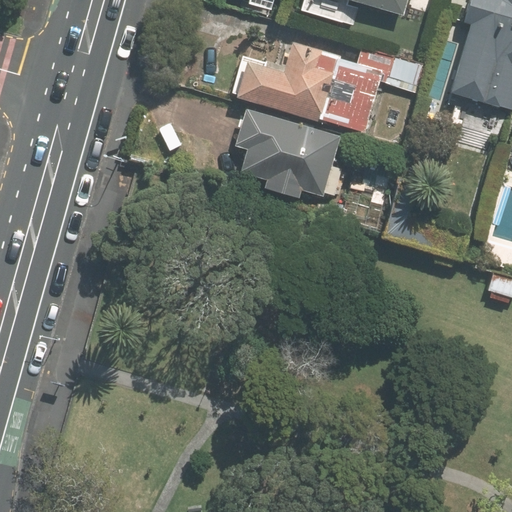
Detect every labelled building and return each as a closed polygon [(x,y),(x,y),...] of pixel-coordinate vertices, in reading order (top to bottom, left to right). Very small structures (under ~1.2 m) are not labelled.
[(339,0),(399,17),(404,0),(339,0)] [(511,112),(511,109),(511,0),(463,0),(461,6),(468,8),(444,92),(511,112)] [(372,94),(376,81),(411,90),(417,68),(358,51),(354,64),(287,45),(280,68),(243,58),(231,100),(361,137),(373,94),(372,94)] [(241,150),(235,172),(318,196),(324,173),(327,174),(337,137),(239,109),(229,146),(241,150)] [(391,182),(376,238),(456,259),(463,232),(411,218),(419,189),(391,182)] [(511,258),(503,255),(498,272),(511,276),(511,258)] [(507,297),(511,299),(511,294),(511,281),(488,275),(483,290),(488,292),(486,298),(505,303),(507,297)]
